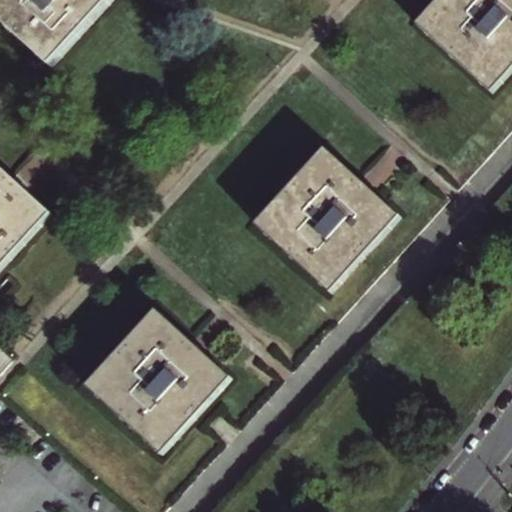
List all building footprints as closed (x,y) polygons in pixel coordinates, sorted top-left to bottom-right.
[(0,0),(0,3),(48,48),(93,0),(0,0)] [(511,0),(441,0),(423,20),(487,79),(511,52),(511,0)] [(260,219),(324,279),(385,211),(354,182),(321,152),(270,208),(260,219)] [(0,172),(0,248),(38,208),(10,182),(0,172)] [(154,438),(215,372),(186,345),(150,312),(89,378),(154,438)] [(0,376),(15,359),(0,345),(0,376)]
